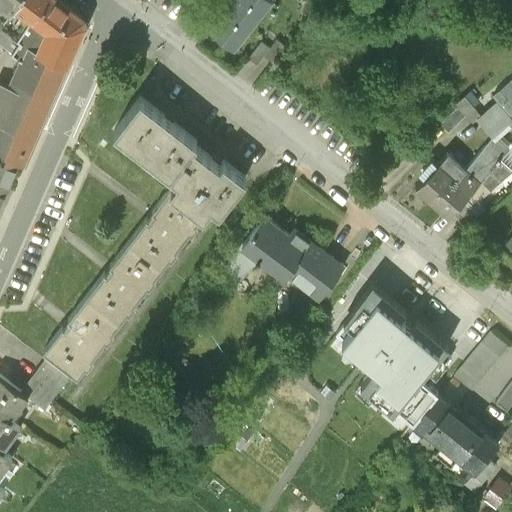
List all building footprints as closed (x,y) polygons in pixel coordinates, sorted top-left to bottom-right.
[(0,0),(0,14),(4,18),(16,2),(14,1),(14,0),(0,0)] [(83,14),(65,0),(43,0),(32,15),(28,12),(13,32),(20,37),(28,42),(22,56),(21,56),(10,82),(0,105),(0,151),(18,159),(24,162),(85,22),(83,14)] [(1,23),(13,32),(28,12),(32,15),(43,0),(14,0),(14,1),(16,2),(4,18),(1,23)] [(231,0),(211,26),(210,28),(233,46),(269,0),(231,0)] [(13,32),(1,23),(0,23),(0,40),(2,41),(12,49),(20,37),(13,32)] [(270,47),(264,54),(272,61),(285,44),(277,38),(270,47)] [(261,39),(248,57),(256,64),(264,54),(270,47),(261,39)] [(0,105),(10,82),(0,77),(0,105)] [(488,97),(495,105),(507,118),(511,114),(511,81),(509,79),(488,97)] [(195,137),(139,94),(114,127),(170,170),(192,141),(195,137)] [(468,120),(482,135),(503,116),(501,114),(489,101),(468,120)] [(465,114),(457,105),(439,121),(447,131),(465,114)] [(483,143),(499,158),(508,148),(492,134),(483,143)] [(219,161),(192,141),(170,170),(179,176),(171,186),(201,209),(208,200),(218,207),(243,174),(221,157),(219,161)] [(462,167),(432,200),(447,214),(464,196),(499,158),(483,143),(462,167)] [(0,181),(7,185),(18,159),(0,151),(0,181)] [(462,167),(445,151),(437,160),(432,156),(423,166),(427,171),(415,184),(432,200),(462,167)] [(507,166),(499,158),(464,196),(472,203),(507,166)] [(201,209),(171,186),(170,186),(128,240),(159,264),(167,254),(170,257),(175,249),(172,247),(187,229),(190,231),(196,223),(193,221),(201,210),(201,209)] [(289,230),(264,210),(242,240),(259,253),(284,272),(302,248),(310,237),(294,224),(289,230)] [(343,262),(310,237),(302,248),(314,257),(308,267),(328,282),(343,262)] [(159,264),(128,240),(86,294),(117,318),(124,308),(127,311),(133,303),(131,301),(145,282),(148,284),(154,277),(151,275),(159,264)] [(248,265),(259,253),(242,240),(233,250),(248,265)] [(346,318),(335,330),(374,363),(360,380),(392,407),(395,404),(420,374),(428,381),(451,354),(442,347),(448,340),(415,313),(410,320),(400,312),(406,305),(372,277),(342,316),(346,318)] [(117,318),(86,294),(44,347),(75,371),(83,361),(86,364),(92,356),(89,354),(103,336),(106,338),(112,331),(109,329),(117,318)] [(453,372),(471,385),(507,342),(490,328),(453,372)] [(38,370),(59,386),(68,375),(44,357),(43,357),(46,359),(38,370)] [(31,379),(53,395),(59,386),(38,370),(31,379)] [(20,388),(0,373),(0,408),(11,417),(11,416),(8,413),(17,401),(20,404),(27,395),(37,402),(38,401),(20,388)] [(395,404),(412,418),(438,389),(428,381),(420,374),(395,404)] [(495,399),(505,407),(511,397),(511,379),(511,378),(495,399)] [(21,387),(20,388),(38,401),(44,406),(53,395),(31,379),(23,389),(21,387)] [(458,406),(438,389),(412,418),(440,442),(465,413),(457,406),(458,406)] [(11,417),(0,408),(0,444),(2,447),(3,446),(0,444),(9,431),(12,434),(20,423),(11,417)] [(496,439),(465,413),(440,442),(433,450),(449,463),(456,455),(472,469),(484,454),(496,439)] [(2,447),(0,444),(0,464),(2,462),(5,464),(12,454),(2,447)] [(494,463),(484,454),(472,469),(464,479),(474,487),(494,463)] [(511,511),(511,487),(507,484),(508,484),(497,476),(483,496),(494,504),(497,501),(511,511)]
